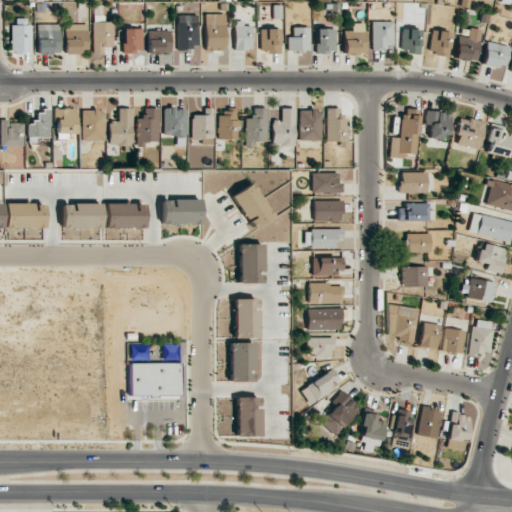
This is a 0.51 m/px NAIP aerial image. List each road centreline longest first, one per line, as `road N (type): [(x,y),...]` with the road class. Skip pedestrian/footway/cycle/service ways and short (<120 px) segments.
road 1 (residential): [(2,81),(428,86),(511,100)]
road 2 (secondary): [(511,497),(249,462),(35,459)]
road 3 (residential): [(368,85),(376,359),(388,372),(500,394)]
road 4 (residential): [(0,256),(196,261),(203,282),(201,459)]
road 5 (secondary): [(0,494),(267,498),(367,511)]
road 6 (residential): [(511,347),(469,511)]
